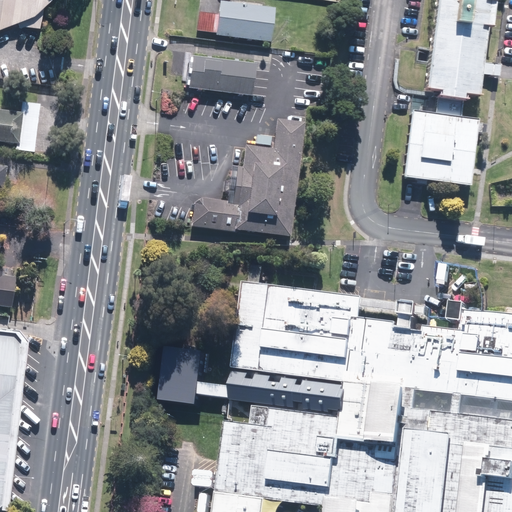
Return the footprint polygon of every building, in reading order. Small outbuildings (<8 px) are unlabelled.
[(0,0),(0,31),(15,24),(18,29),(22,28),(37,30),(40,8),(46,3),(44,0),(0,0)] [(267,6),(220,0),(218,0),(217,13),(215,31),(215,34),(269,41),(274,7),(267,6)] [(429,0),(424,47),(422,64),(419,91),(419,93),(418,94),(433,96),(431,117),(406,114),(398,180),(403,180),(414,182),(425,183),(465,188),(467,170),(473,121),(456,119),(458,104),(457,103),(457,100),(472,101),(475,76),(493,79),(495,79),(496,67),(494,67),(495,64),(478,63),(482,32),(484,32),(486,14),(487,5),(483,4),(483,0),(429,0)] [(215,31),(217,13),(199,10),(197,29),(215,31)] [(253,63),(189,54),(185,90),(248,99),(253,63)] [(13,112),(0,110),(0,144),(9,145),(13,112)] [(286,239),(301,125),(273,121),(270,147),(270,151),(246,148),(242,148),(239,169),(236,169),(232,190),(231,205),(223,204),(198,201),(190,206),(188,227),(188,229),(231,234),(286,239)] [(511,511),(511,313),(488,311),(462,309),(462,302),(447,300),(446,320),(460,323),(459,329),(421,325),(420,330),(409,328),(396,326),(394,325),(394,321),(358,316),(360,306),(361,298),(361,296),(339,293),(259,283),(262,265),(251,264),(248,281),(240,281),(240,284),(234,333),(229,385),(228,398),(339,413),(338,416),(251,406),(249,424),(225,422),(221,453),(220,461),(217,489),(213,511),(511,511)] [(0,307),(9,308),(12,268),(0,267),(0,269),(0,307)] [(396,303),(361,298),(360,306),(395,311),(395,313),(398,313),(396,326),(409,328),(411,315),(413,315),(413,313),(426,315),(427,305),(413,303),(413,301),(400,299),(400,301),(396,300),(396,303)] [(2,506),(0,508),(0,510),(9,511),(9,504),(27,341),(20,330),(0,328),(0,331),(16,333),(20,339),(2,506)] [(0,508),(2,506),(20,339),(16,333),(0,331),(0,508)] [(165,403),(196,407),(197,394),(228,398),(229,385),(202,382),(206,352),(165,346),(164,356),(160,385),(158,402),(165,403)]
